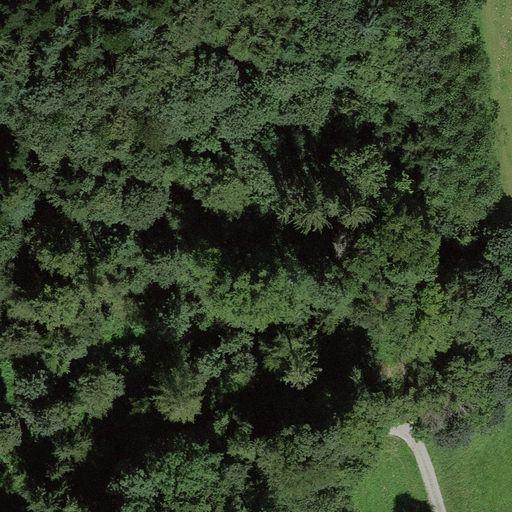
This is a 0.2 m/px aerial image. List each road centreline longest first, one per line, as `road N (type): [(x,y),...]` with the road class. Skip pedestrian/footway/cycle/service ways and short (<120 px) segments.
road 1 (track): [(440,511),(357,0)]
road 2 (track): [(427,437),(406,427),(354,446),(316,478),(302,511)]
